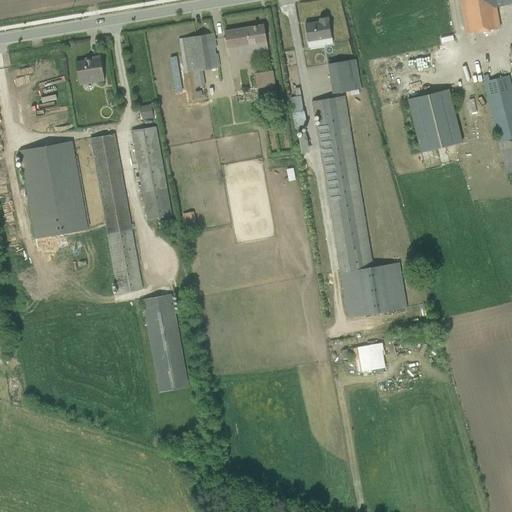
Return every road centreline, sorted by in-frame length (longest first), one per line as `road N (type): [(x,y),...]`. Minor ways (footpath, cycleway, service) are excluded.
road 1 (secondary): [(0,39),(233,0)]
road 2 (track): [(304,504),(177,461)]
